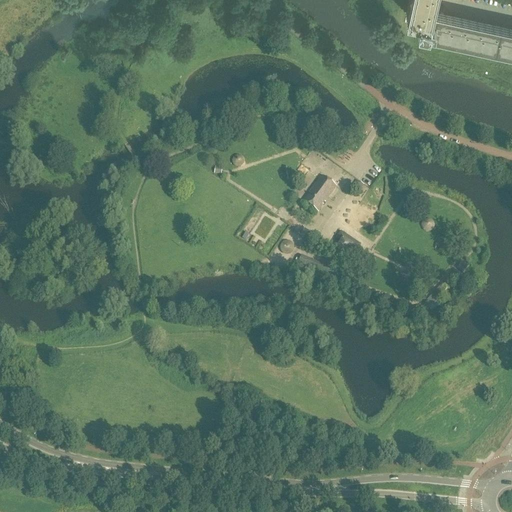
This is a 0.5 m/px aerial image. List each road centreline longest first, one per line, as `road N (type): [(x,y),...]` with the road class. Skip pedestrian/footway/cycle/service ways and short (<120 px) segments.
road 1 (unclassified): [(511,156),(434,132),(389,106),(252,0)]
road 2 (tertiary): [(291,489),(80,467)]
road 3 (tertiary): [(492,488),(369,480),(291,489)]
road 4 (tertiary): [(291,489),(489,508)]
